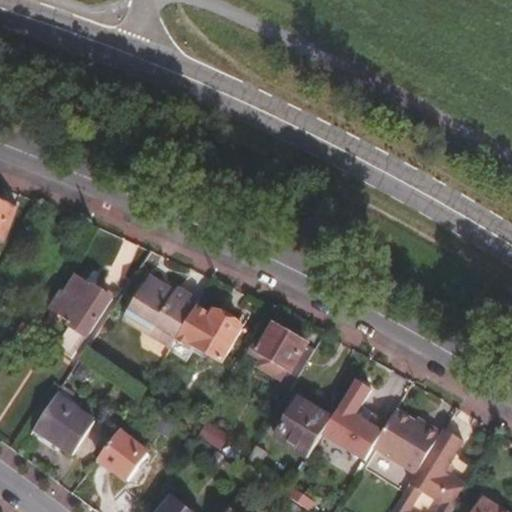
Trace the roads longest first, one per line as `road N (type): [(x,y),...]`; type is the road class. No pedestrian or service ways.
road 1 (tertiary): [(0,139),(237,238),(511,386)]
road 2 (secondary): [(160,67),(382,173),(511,250)]
road 3 (secondary): [(0,10),(160,67)]
